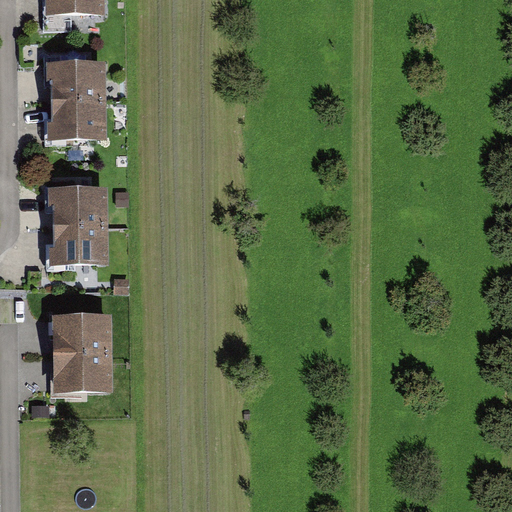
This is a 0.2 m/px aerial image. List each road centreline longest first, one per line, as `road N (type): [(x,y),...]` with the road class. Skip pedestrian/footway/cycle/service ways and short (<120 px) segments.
road 1 (residential): [(0,213),(8,188),(6,0)]
road 2 (residential): [(11,511),(9,332)]
